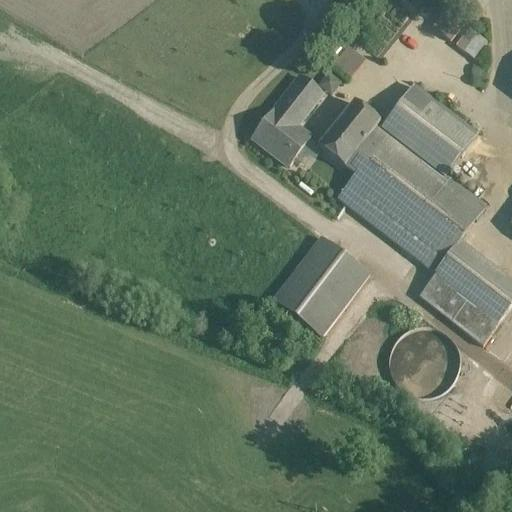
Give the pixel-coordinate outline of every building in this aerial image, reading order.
[(463,29),(444,14),(432,31),(450,45),(463,29)] [(469,32),(455,49),(473,63),(487,46),(469,32)] [(348,51),(334,68),(351,82),(365,64),(348,51)] [(300,81),(252,143),(289,171),(311,143),(296,132),(322,99),(300,81)] [(477,139),(413,90),(396,113),(382,131),(379,128),(345,171),(355,179),(337,203),(426,271),(436,279),(459,246),(460,246),(486,212),(445,181),(459,162),(477,139)] [(355,107),(318,152),(344,172),(345,171),(379,128),(380,127),(355,107)] [(321,242),(273,306),(320,342),(369,279),(321,242)] [(511,310),(511,286),(460,246),(446,265),(436,279),(434,281),(420,301),(483,350),(498,330),(510,314),(511,310)] [(458,380),(460,367),(458,354),(450,343),(439,335),(426,333),(412,336),(401,343),(394,354),(392,368),(394,381),(402,392),(413,399),(426,402),(439,399),(450,391),(458,380)]
